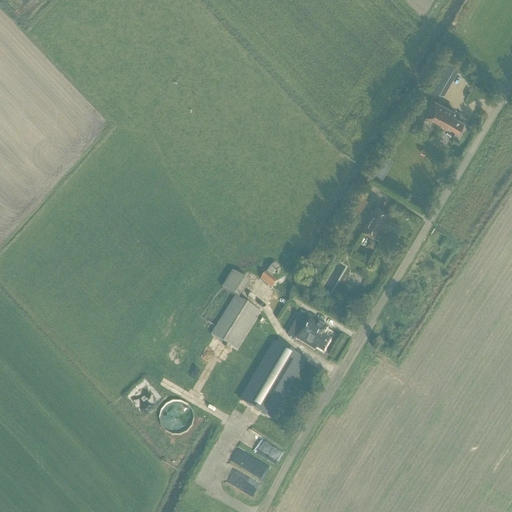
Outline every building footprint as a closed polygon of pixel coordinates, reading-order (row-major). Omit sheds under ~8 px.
[(456,64),(443,56),(427,84),(440,91),(456,64)] [(455,111),(435,99),(425,116),(445,127),(446,126),(458,133),(464,122),(452,115),(455,111)] [(425,116),(419,127),(426,131),(432,120),(425,116)] [(368,200),(358,193),(349,207),(352,209),(336,235),(343,240),(351,226),(353,228),(362,215),(359,213),(368,200)] [(396,233),(400,226),(394,222),(394,221),(385,216),(387,213),(377,206),(363,229),(374,236),(380,225),(389,230),(396,233)] [(284,271),(273,263),(260,280),(272,288),(277,281),(276,281),(284,271)] [(223,290),(234,297),(239,299),(249,282),(233,272),(223,290)] [(261,313),(239,299),(234,297),(211,336),(238,352),(261,313)] [(316,350),(324,354),(331,341),(323,337),(328,329),(308,317),(295,340),(315,351),(316,350)] [(271,417),(303,361),(276,346),(244,402),(271,417)] [(192,426),(194,419),(193,411),(188,405),(181,402),(174,401),(167,405),(162,410),(160,418),(161,425),(166,432),(173,435),(181,435),(188,432),(192,426)] [(254,498),(267,468),(238,454),(232,467),(224,484),(254,498)] [(232,511),(209,501),(204,511),(232,511)]
